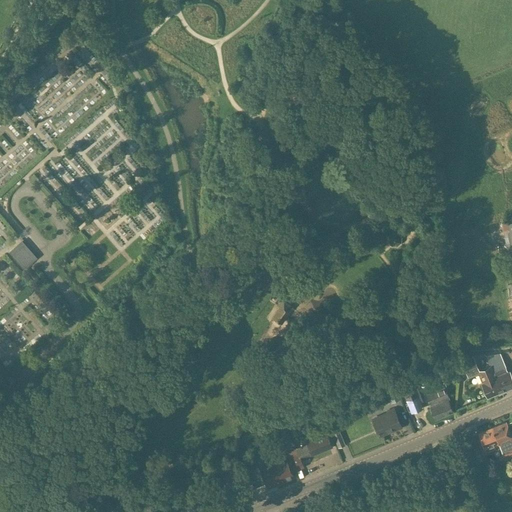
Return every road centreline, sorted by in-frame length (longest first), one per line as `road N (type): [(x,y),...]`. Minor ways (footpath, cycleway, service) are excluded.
road 1 (secondary): [(245,511),(511,401)]
road 2 (residential): [(4,418),(9,392),(75,318),(73,296),(46,268),(47,252)]
